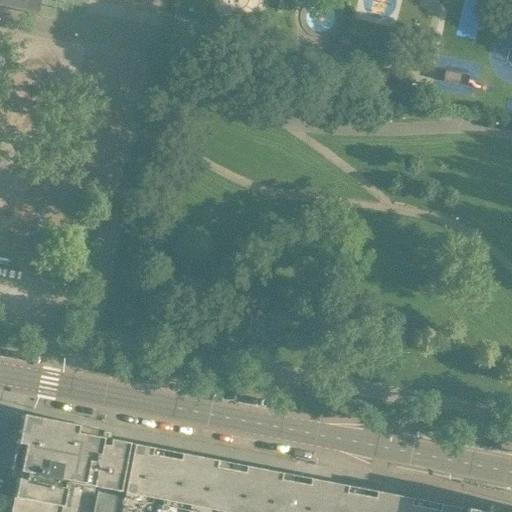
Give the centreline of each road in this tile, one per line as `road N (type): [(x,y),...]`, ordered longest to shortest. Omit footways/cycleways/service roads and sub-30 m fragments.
road 1 (tertiary): [(281,428),(1,375)]
road 2 (tertiary): [(281,428),(511,474)]
